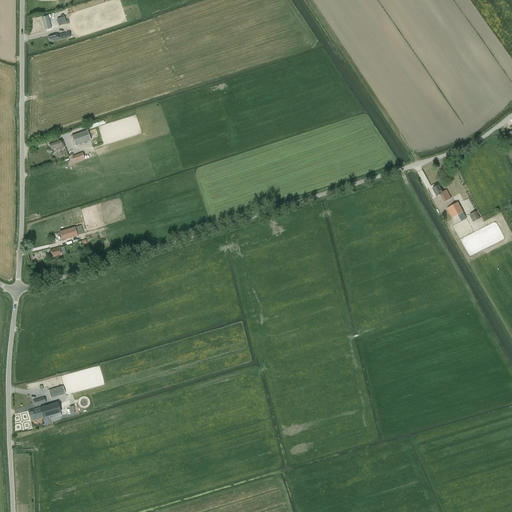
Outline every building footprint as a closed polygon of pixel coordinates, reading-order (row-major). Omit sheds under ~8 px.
[(42,15),(46,28),(52,26),(49,13),(42,15)] [(59,26),(66,24),(64,17),(57,19),(59,26)] [(69,32),(57,35),(57,34),(48,37),(50,43),(59,40),(71,37),(69,32)] [(75,145),(90,140),(87,130),(71,136),(75,145)] [(65,147),(63,141),(61,141),(60,140),(49,144),(51,150),(55,148),(56,150),(60,149),(65,147)] [(84,159),(82,153),(72,157),(74,162),(84,159)] [(442,192),(439,186),(432,189),(436,196),(440,194),(444,202),(451,198),(447,190),(442,192)] [(458,202),(447,208),(452,218),(463,212),(458,202)] [(477,211),(470,214),(474,222),(480,218),(477,211)] [(75,227),(60,231),(62,240),(78,236),(78,235),(84,233),(81,225),(75,227)] [(59,247),(50,250),(52,257),(61,255),(59,247)] [(49,390),(51,398),(66,393),(63,385),(49,390)] [(46,402),(44,397),(33,400),(34,406),(46,402)] [(61,413),(58,402),(39,407),(28,411),(31,421),(43,418),(49,416),(50,419),(61,415),(61,413)]
